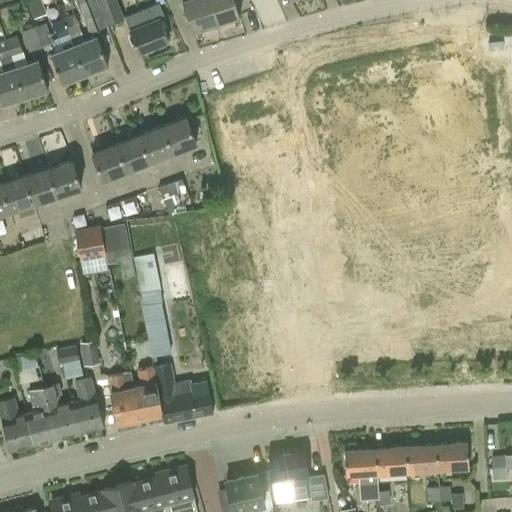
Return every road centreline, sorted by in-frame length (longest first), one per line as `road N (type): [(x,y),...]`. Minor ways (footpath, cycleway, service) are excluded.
road 1 (tertiary): [(511,405),(305,415),(0,482)]
road 2 (residential): [(0,134),(336,17),(428,0)]
